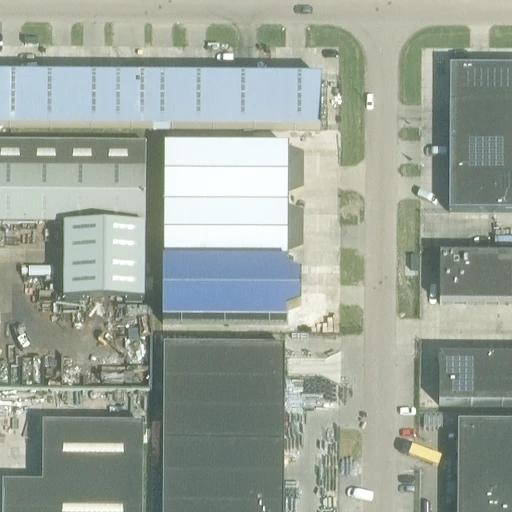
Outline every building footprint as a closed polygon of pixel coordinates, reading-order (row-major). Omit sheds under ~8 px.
[(511,42),(489,43),(489,57),(511,57),(511,42)] [(511,69),(449,69),(448,214),(511,214),(511,69)] [(320,80),(0,78),(0,129),(320,131),(320,80)] [(0,143),(0,224),(64,225),(64,304),(143,304),(145,145),(0,143)] [(288,149),(163,148),(162,325),(286,326),(286,319),(300,315),(300,278),(287,273),(287,260),(301,255),(302,219),(287,214),(287,201),(302,196),(302,161),(288,156),(288,149)] [(439,306),(511,306),(511,257),(439,257),(439,306)] [(409,258),(409,273),(417,272),(417,258),(409,258)] [(163,348),(161,511),(282,511),(283,349),(163,348)] [(511,358),(438,358),(438,407),(511,407),(511,358)] [(141,511),(142,427),(42,426),(42,486),(2,486),(1,511),(141,511)] [(511,511),(511,426),(457,427),(456,511),(511,511)] [(402,463),(436,455),(433,441),(399,448),(402,463)]
